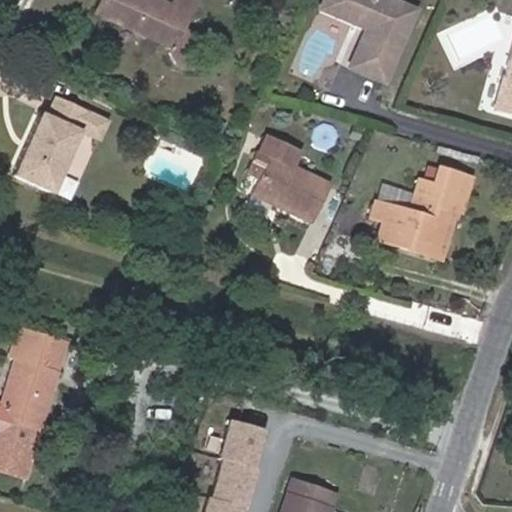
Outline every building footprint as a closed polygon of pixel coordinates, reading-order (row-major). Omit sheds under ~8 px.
[(198,3),(191,0),(177,0),(173,8),(158,0),(104,0),(98,12),(100,13),(119,22),(174,50),(171,54),(177,69),(190,75),(205,45),(182,34),(198,3)] [(323,0),(319,10),(365,32),(371,21),(365,17),(362,23),(348,16),(336,10),(340,0),(339,0),(323,0)] [(371,21),(365,32),(360,44),(370,49),(359,71),(382,83),(416,12),(391,0),(339,0),(340,0),(336,10),(348,16),(362,23),(365,17),(371,21)] [(511,35),(511,36),(492,108),(511,113),(511,35)] [(350,66),(359,71),(370,49),(360,44),(350,66)] [(82,131),(90,112),(56,97),(48,116),(41,114),(13,175),(55,193),(82,131)] [(90,112),(82,131),(101,139),(109,120),(90,112)] [(207,119),(198,135),(213,143),(222,128),(207,119)] [(261,175),(252,193),(309,221),(327,185),(292,167),(298,153),(264,137),(248,169),(261,175)] [(406,238),(442,249),(453,210),(459,211),(468,177),(437,169),(432,185),(417,181),(408,212),(373,202),(369,218),(381,221),(376,240),(403,247),(406,238)] [(439,259),(442,249),(406,238),(403,247),(439,259)] [(64,344),(18,330),(9,358),(14,359),(1,403),(0,402),(0,473),(23,480),(64,344)] [(236,511),(258,429),(218,419),(193,511),(236,511)] [(328,511),(335,494),(290,479),(278,511),(328,511)]
